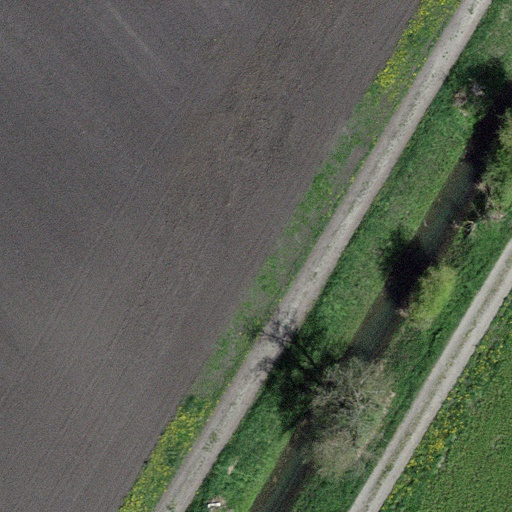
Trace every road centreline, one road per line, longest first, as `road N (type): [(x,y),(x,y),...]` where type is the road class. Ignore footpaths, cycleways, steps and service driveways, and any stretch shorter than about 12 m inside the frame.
road 1 (track): [(168,511),(482,0)]
road 2 (track): [(360,511),(511,247)]
